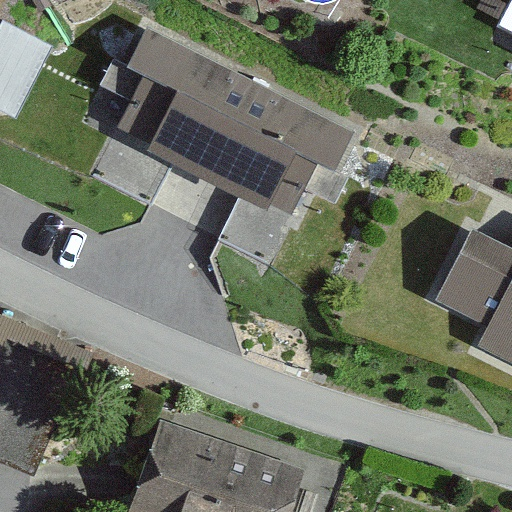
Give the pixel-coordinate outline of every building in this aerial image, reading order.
[(4,10),(0,17),(0,95),(21,104),(53,32),(4,10)] [(109,127),(287,214),(304,163),(332,173),(349,141),(142,27),(121,70),(138,76),(109,127)] [(511,368),(511,257),(461,229),(428,298),(483,327),(475,349),(511,368)] [(81,352),(0,315),(0,452),(34,470),(81,352)] [(287,511),(302,471),(157,420),(122,511),(287,511)]
